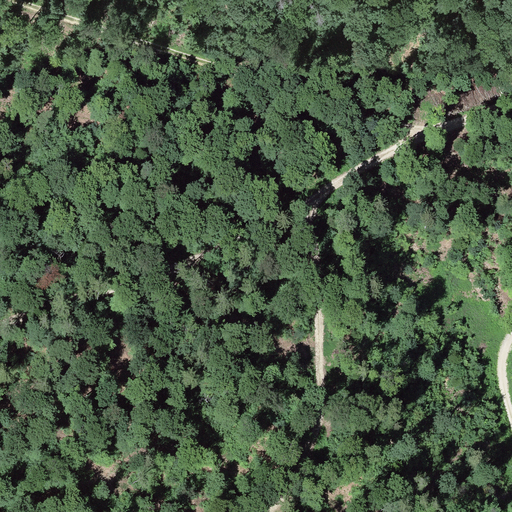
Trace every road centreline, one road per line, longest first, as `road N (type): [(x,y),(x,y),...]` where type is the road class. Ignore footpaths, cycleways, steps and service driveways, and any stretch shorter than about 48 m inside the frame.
road 1 (track): [(511,105),(422,136),(234,243),(0,325)]
road 2 (track): [(8,0),(422,136)]
road 3 (track): [(263,511),(287,494),(313,435),(321,373),(313,244),(301,209)]
